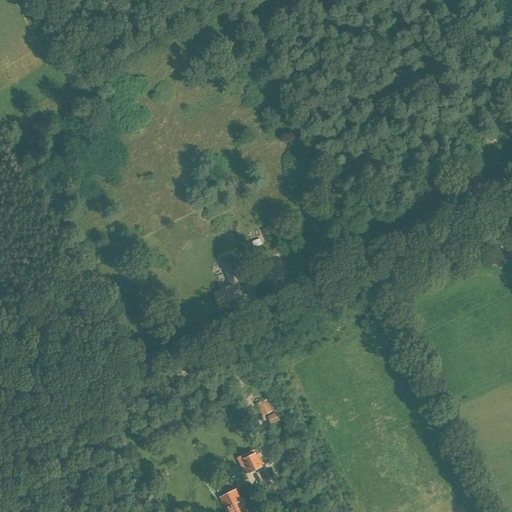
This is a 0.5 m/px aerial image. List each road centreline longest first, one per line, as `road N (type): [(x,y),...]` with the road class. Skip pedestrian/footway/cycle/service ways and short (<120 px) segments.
road 1 (track): [(0,459),(471,230)]
road 2 (track): [(76,428),(0,297)]
